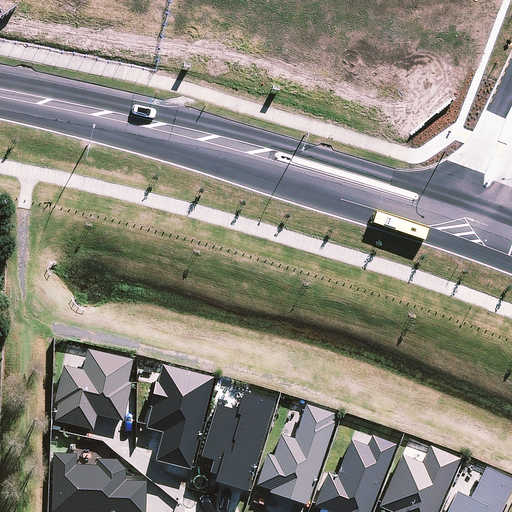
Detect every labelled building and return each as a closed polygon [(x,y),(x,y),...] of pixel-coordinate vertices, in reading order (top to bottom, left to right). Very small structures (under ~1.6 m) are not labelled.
[(123,417),(133,356),(87,348),(84,368),(62,364),(53,419),(94,426),(96,413),(123,417)] [(146,425),(163,429),(156,458),(190,466),(212,375),(161,362),(146,425)] [(217,402),(201,453),(214,457),(208,477),(247,489),(274,398),(242,389),(237,408),(217,402)] [(306,402),(294,436),(281,432),(274,453),(267,451),(256,485),(307,501),(336,412),(306,402)] [(366,444),(351,438),(336,474),(328,471),(314,504),(332,511),(366,511),(396,444),(371,434),(366,444)] [(420,461),(401,453),(378,506),(392,511),(433,511),(457,457),(428,444),(420,461)] [(125,458),(96,457),(96,463),(76,462),(76,452),(52,451),(50,511),(88,511),(144,511),(146,478),(125,478),(125,458)] [(501,511),(511,490),(511,477),(483,464),(469,495),(455,488),(443,511),(501,511)]
